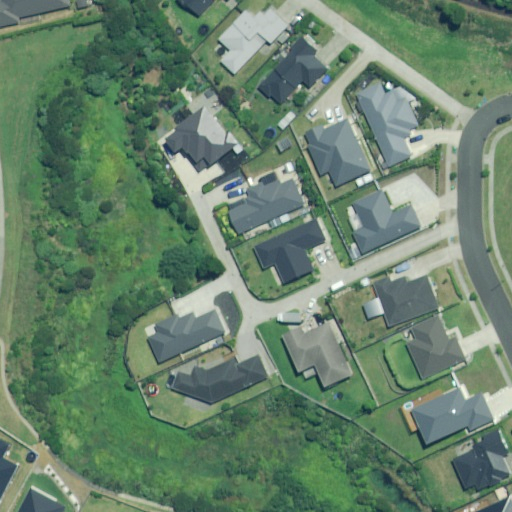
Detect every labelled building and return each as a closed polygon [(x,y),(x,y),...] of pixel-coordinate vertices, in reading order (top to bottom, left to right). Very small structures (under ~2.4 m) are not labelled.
[(71,6),(69,0),(3,0),(3,1),(0,1),(0,27),(36,19),(35,15),(71,6)] [(180,0),(199,16),(212,0),(180,0)] [(221,61),(235,73),(266,39),(269,42),(285,26),(268,10),(263,15),(259,12),(252,18),(245,11),(219,39),(231,50),(221,61)] [(320,52),(297,35),(254,90),(263,97),(266,93),(279,103),(298,78),(311,88),(325,70),(313,61),(320,52)] [(378,82),(355,93),(390,166),(412,155),(403,137),(411,134),(409,129),(416,125),(404,99),(397,102),(391,91),(383,95),(378,82)] [(225,134),(202,106),(173,129),(174,131),(164,139),(173,151),(182,145),(196,163),(204,156),(210,164),(236,143),(227,132),(225,134)] [(370,169),(344,118),(325,127),(323,123),(303,133),(323,173),(331,169),(339,184),(370,169)] [(294,211),(282,182),(268,188),(263,176),(232,189),(239,204),(218,212),(230,238),(294,211)] [(381,191),(355,203),(365,226),(353,232),(362,252),(419,226),(410,206),(392,214),(381,191)] [(321,244),(308,215),(245,243),(256,268),(264,265),(273,287),(307,272),(299,254),(321,244)] [(389,276),(373,282),(390,325),(438,307),(425,275),(409,281),(406,275),(390,281),(389,276)] [(214,334),(207,317),(192,323),(180,313),(147,330),(146,337),(141,339),(153,367),(167,361),(164,354),(214,334)] [(438,317),(411,329),(416,339),(408,343),(424,377),(466,358),(456,337),(449,341),(438,317)] [(297,332),(279,339),(293,375),(309,369),(318,391),(345,380),(324,328),(301,337),(297,332)] [(187,379),(168,374),(164,393),(202,406),(260,384),(253,361),(231,372),(223,361),(187,379)] [(460,390),(450,394),(464,424),(471,421),(473,428),(493,419),(484,400),(473,405),(471,400),(466,402),(460,390)] [(509,453),(498,429),(483,436),(484,440),(471,445),(473,449),(452,458),(465,487),(475,483),(477,488),(510,474),(502,456),(509,453)] [(0,497),(16,466),(0,458),(7,444),(0,439),(0,497)] [(29,488),(17,511),(62,511),(65,505),(29,488)]
